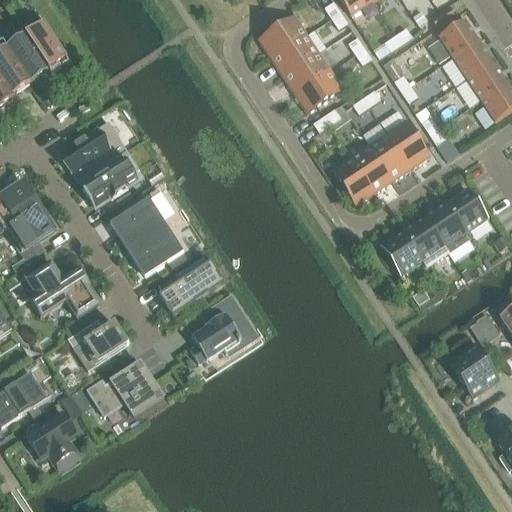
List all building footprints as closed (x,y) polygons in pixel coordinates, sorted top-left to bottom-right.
[(373,5),(369,0),(337,0),(351,20),(373,5)] [(341,17),(334,6),(325,13),(332,23),(341,17)] [(456,21),(449,10),(440,16),(447,27),(456,21)] [(447,27),(440,16),(431,22),(438,32),(447,27)] [(348,28),(341,17),(332,23),(339,34),(348,28)] [(68,62),(40,20),(25,30),(20,24),(17,27),(21,33),(49,75),(68,62)] [(271,63),(308,39),(295,20),(259,45),(271,63)] [(480,45),(466,23),(438,41),(452,63),(480,45)] [(49,75),(21,33),(7,42),(2,36),(0,38),(0,39),(3,45),(31,87),(49,75)] [(413,42),(406,33),(396,40),(402,49),(413,42)] [(283,81),(320,57),(308,39),(271,63),(283,81)] [(402,49),(396,40),(385,47),(391,56),(402,49)] [(365,53),(358,42),(349,48),(356,59),(365,53)] [(31,87),(3,45),(0,46),(0,79),(13,99),(31,87)] [(494,66),(480,45),(452,63),(466,84),(494,66)] [(372,64),(365,53),(356,59),(363,70),(372,64)] [(295,99),(332,75),(320,57),(283,81),(295,99)] [(508,87),(494,66),(466,84),(480,105),(508,87)] [(308,118),(344,94),(332,75),(295,99),(308,118)] [(13,99),(0,79),(0,111),(15,102),(13,99)] [(411,91),(404,80),(394,86),(402,97),(411,91)] [(511,115),(511,92),(508,87),(480,105),(495,127),(511,115)] [(418,102),(411,91),(402,97),(409,108),(418,102)] [(381,104),(375,95),(364,103),(370,112),(381,104)] [(370,112),(364,103),(353,110),(359,119),(370,112)] [(116,109),(109,114),(115,123),(122,118),(116,109)] [(341,123),(335,114),(324,121),(330,130),(341,123)] [(330,130),(324,121),(314,128),(320,137),(330,130)] [(438,132),(432,122),(422,128),(429,139),(438,132)] [(430,161),(406,125),(387,137),(411,174),(430,161)] [(126,156),(128,155),(109,126),(60,157),(79,187),(82,185),(123,159),(126,156)] [(446,144),(438,132),(429,139),(437,150),(446,144)] [(411,174),(387,137),(369,149),(393,186),(411,174)] [(393,186),(369,149),(351,161),(375,198),(393,186)] [(139,176),(126,156),(123,159),(82,184),(86,191),(83,193),(95,212),(111,202),(112,204),(128,193),(124,185),(139,176)] [(375,198),(351,161),(332,173),(357,210),(375,198)] [(24,186),(0,201),(0,237),(7,233),(40,211),(24,186)] [(159,192),(150,198),(152,202),(161,196),(159,192)] [(487,223),(467,193),(445,207),(466,238),(487,223)] [(117,224),(110,229),(145,282),(157,274),(184,257),(147,200),(115,221),(117,224)] [(466,238),(445,207),(424,221),(445,252),(446,252),(466,238)] [(40,211),(7,233),(22,257),(25,262),(30,269),(46,258),(38,246),(56,235),(40,211)] [(445,252),(424,221),(403,235),(424,266),(423,266),(427,272),(449,257),(446,252),(445,252)] [(424,266),(403,235),(382,250),(402,280),(423,266),(424,266)] [(510,249),(504,240),(494,247),(500,256),(510,249)] [(205,260),(159,290),(164,297),(159,300),(173,322),(225,288),(211,266),(210,267),(205,260)] [(100,309),(88,291),(91,290),(79,272),(62,283),(52,267),(26,283),(37,300),(30,304),(41,322),(67,305),(78,323),(100,309)] [(430,303),(424,293),(413,301),(419,310),(430,303)] [(254,335),(232,299),(200,319),(207,330),(208,332),(192,342),(198,350),(191,354),(200,368),(206,364),(207,365),(224,354),(226,358),(241,349),(238,345),(249,338),(254,335)] [(511,313),(499,322),(511,341),(511,313)] [(10,334),(0,317),(0,342),(3,340),(2,339),(10,334)] [(500,339),(487,319),(476,326),(477,327),(490,346),(500,339)] [(88,376),(129,349),(120,335),(115,338),(110,330),(104,334),(98,324),(68,344),(74,353),(88,376)] [(490,346),(477,327),(470,332),(483,351),(490,347),(490,346)] [(501,385),(491,370),(475,346),(447,365),(473,404),(501,385)] [(23,387),(0,402),(0,429),(2,432),(52,399),(43,386),(51,380),(39,362),(16,377),(23,387)] [(103,384),(87,394),(104,422),(124,409),(134,423),(166,403),(141,365),(109,385),(110,387),(106,389),(103,384)] [(78,440),(64,417),(27,441),(41,464),(49,459),(55,469),(75,456),(69,446),(78,440)] [(511,436),(497,446),(505,458),(500,461),(509,476),(511,473),(511,436)]
